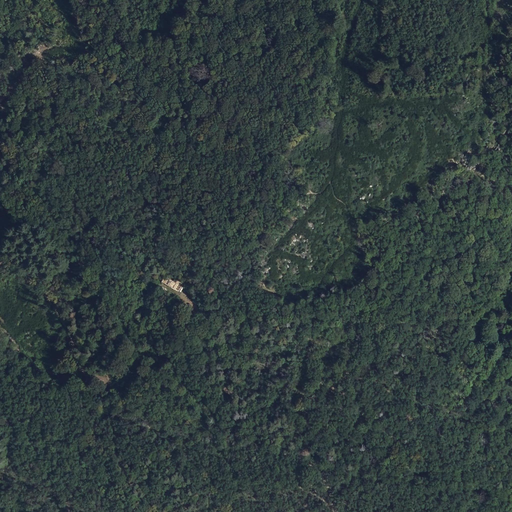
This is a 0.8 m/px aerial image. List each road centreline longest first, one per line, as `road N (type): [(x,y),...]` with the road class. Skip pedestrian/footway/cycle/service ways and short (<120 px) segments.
road 1 (track): [(0,190),(70,244),(124,313),(241,423),(340,474),(394,456),(460,400),(511,339)]
road 2 (track): [(124,313),(101,318),(51,297),(80,361),(96,388),(174,440),(236,511)]
